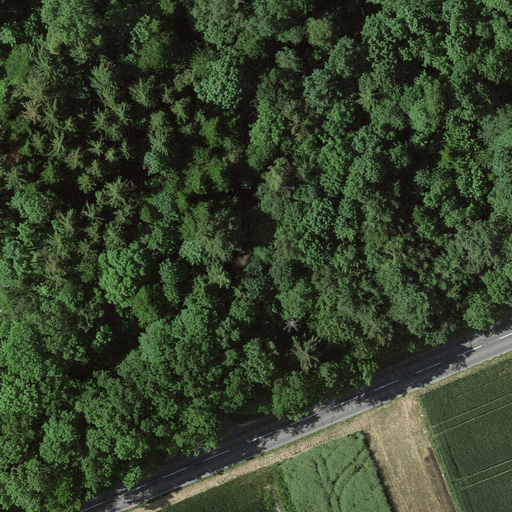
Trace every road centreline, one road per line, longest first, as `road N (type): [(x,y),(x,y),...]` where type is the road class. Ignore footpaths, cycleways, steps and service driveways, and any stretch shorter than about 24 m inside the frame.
road 1 (track): [(246,444),(105,0)]
road 2 (secondary): [(511,333),(83,511)]
road 3 (track): [(511,162),(454,0)]
